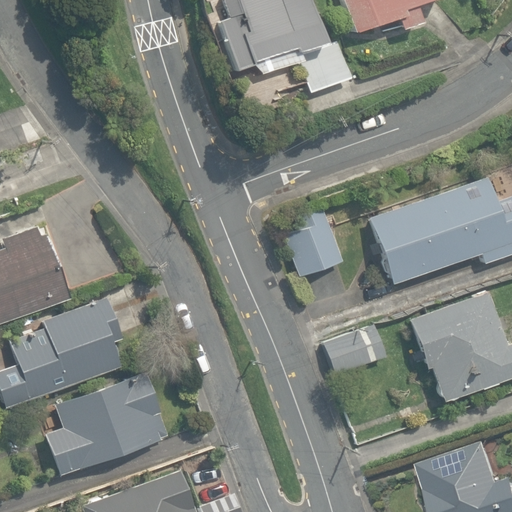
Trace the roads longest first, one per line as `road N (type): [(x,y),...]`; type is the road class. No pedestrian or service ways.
road 1 (residential): [(269,511),(179,272),(66,120),(0,6)]
road 2 (residential): [(333,511),(287,368),(210,193)]
road 3 (residential): [(210,193),(430,112),(511,51)]
road 4 (residential): [(210,193),(146,0)]
